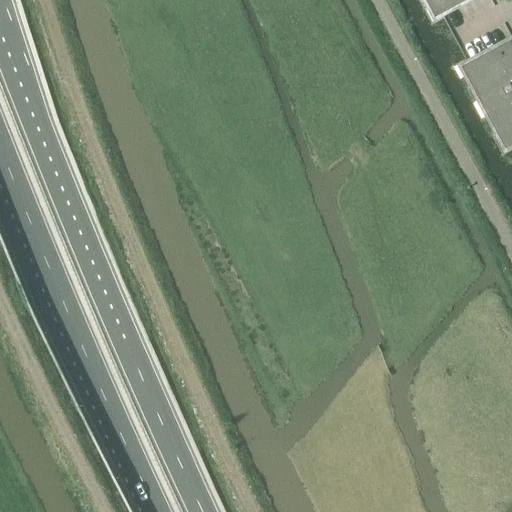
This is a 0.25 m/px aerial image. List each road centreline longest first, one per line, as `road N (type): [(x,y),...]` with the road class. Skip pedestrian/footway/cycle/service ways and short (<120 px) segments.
road 1 (trunk): [(202,511),(0,34)]
road 2 (trunk): [(0,153),(155,511)]
